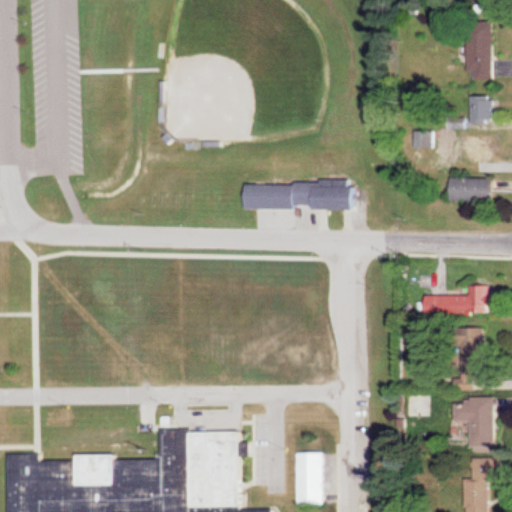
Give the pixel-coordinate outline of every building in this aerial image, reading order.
[(499,47),(478,47),(478,79),(499,79),(499,47)] [(474,124),(499,124),(499,96),(474,96),(474,124)] [(476,137),(476,160),(499,160),(499,137),(476,137)] [(499,202),(499,178),(457,178),(457,202),(499,202)] [(354,183),(254,181),(253,207),(362,210),(363,187),(353,187),(354,183)] [(476,294),(433,294),(433,313),(506,314),(507,286),(476,286),(476,294)] [(476,447),(501,447),(501,396),(460,396),(460,420),(476,420),(476,447)] [(16,453),(15,511),(280,511),(280,508),(249,508),(250,430),(167,430),(167,457),(48,457),(48,453),(16,453)] [(331,504),(331,452),(303,452),(303,504),(331,504)] [(473,511),(501,511),(501,456),(473,457),(473,511)]
